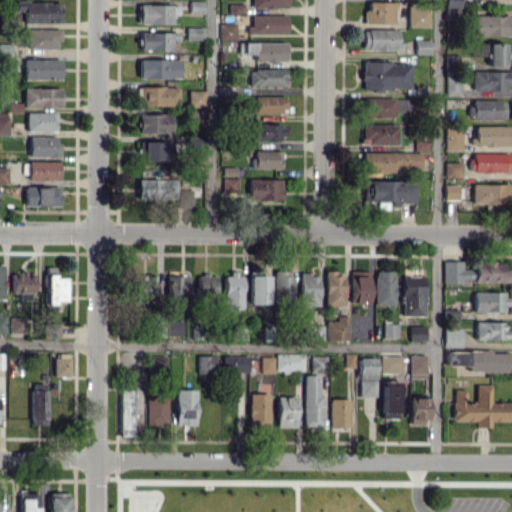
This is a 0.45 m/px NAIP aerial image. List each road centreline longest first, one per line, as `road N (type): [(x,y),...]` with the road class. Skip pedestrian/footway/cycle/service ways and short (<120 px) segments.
road 1 (residential): [(0,458),(511,462)]
road 2 (residential): [(98,0),(95,511)]
road 3 (residential): [(0,231),(511,234)]
road 4 (residential): [(324,0),(324,233)]
